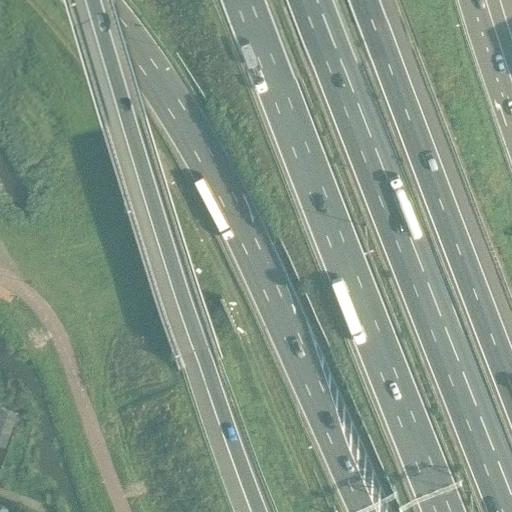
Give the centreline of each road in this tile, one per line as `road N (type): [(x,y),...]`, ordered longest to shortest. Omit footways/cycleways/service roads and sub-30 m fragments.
road 1 (track): [(37,0),(108,85),(232,284),(323,511)]
road 2 (motorway): [(104,0),(205,144),(369,511)]
road 3 (motorway): [(240,0),(440,511)]
road 4 (motorway): [(503,511),(304,0)]
road 5 (motorway): [(97,0),(199,345),(267,511)]
road 6 (motorway): [(511,383),(365,0)]
